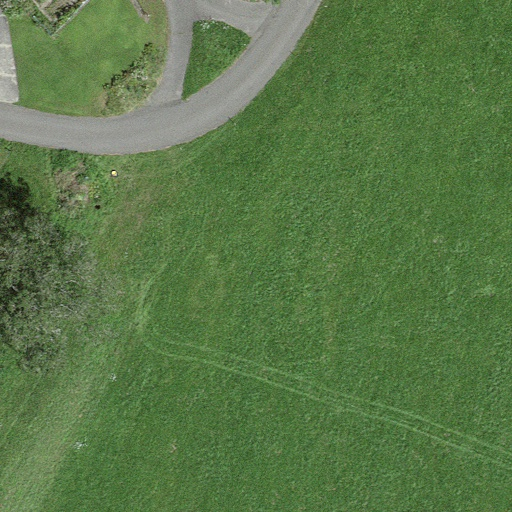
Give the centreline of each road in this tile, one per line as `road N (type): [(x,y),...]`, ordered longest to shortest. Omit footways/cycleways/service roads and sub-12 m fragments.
road 1 (unclassified): [(303,0),(232,92),(162,134),(87,137),(0,119)]
road 2 (track): [(186,0),(162,134)]
